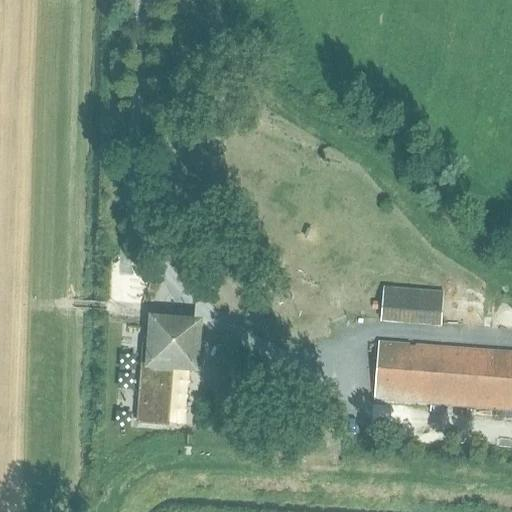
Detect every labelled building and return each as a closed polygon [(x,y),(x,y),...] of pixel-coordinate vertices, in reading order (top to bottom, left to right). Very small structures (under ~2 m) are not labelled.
[(139,279),(140,296),(158,296),(157,279),(139,279)] [(380,316),(440,316),(441,281),(380,281),(380,316)] [(196,321),(189,321),(166,319),(165,326),(155,325),(153,349),(143,348),(138,424),(168,426),(173,366),(192,368),(196,321)] [(511,411),(511,353),(379,343),(375,400),(511,411)] [(331,415),(330,428),(344,429),(345,416),(331,415)]
